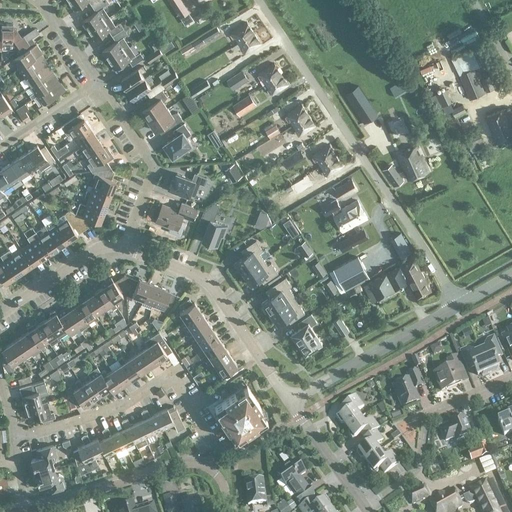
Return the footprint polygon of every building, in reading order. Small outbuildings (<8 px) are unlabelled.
[(92,6),(101,0),(69,0),(68,1),(74,10),(88,1),(92,6)] [(88,31),(109,16),(103,7),(109,3),(106,0),(101,0),(92,6),(96,12),(82,21),(88,31)] [(168,0),(180,18),(187,14),(178,0),(168,0)] [(210,17),(205,9),(194,16),(199,24),(210,17)] [(112,36),(124,28),(120,23),(115,26),(109,16),(88,31),(94,40),(108,31),(112,36)] [(238,43),(254,33),(246,22),(231,32),(238,43)] [(15,49),(27,42),(23,36),(21,37),(12,37),(12,24),(1,24),(1,43),(1,49),(15,49)] [(46,24),(36,31),(40,37),(50,30),(46,24)] [(216,26),(201,36),(202,37),(192,43),(191,42),(180,49),(183,54),(199,44),(200,46),(209,40),(208,39),(219,32),(216,26)] [(124,28),(112,36),(116,42),(102,51),(108,61),(124,50),(118,41),(128,34),(124,28)] [(254,33),(238,43),(245,54),(261,44),(254,33)] [(18,69),(40,54),(34,45),(30,47),(27,42),(15,49),(19,55),(12,60),(18,69)] [(141,53),(149,48),(146,43),(138,48),(141,53)] [(124,50),(108,61),(114,70),(128,61),(132,66),(144,58),(140,53),(136,55),(130,46),(124,50)] [(149,63),(162,54),(159,49),(145,58),(149,63)] [(24,78),(46,63),(40,54),(18,69),(24,78)] [(30,87),(52,72),(46,63),(24,78),(30,87)] [(265,84),(281,74),(274,63),(258,74),(265,84)] [(127,89),(144,78),(141,73),(145,71),(142,66),(121,80),(127,89)] [(485,93),(474,68),(460,75),(470,99),(485,93)] [(233,89),(248,80),(242,70),(227,80),(233,89)] [(168,71),(159,77),(165,86),(178,78),(175,72),(171,75),(168,71)] [(36,96),(58,81),(52,72),(30,87),(36,96)] [(281,74),(265,84),(273,95),(288,85),(281,74)] [(494,89),(489,77),(481,80),(486,92),(494,89)] [(144,78),(127,89),(134,99),(154,85),(151,80),(148,83),(144,78)] [(395,98),(415,87),(409,78),(390,90),(395,98)] [(189,90),(193,96),(210,86),(206,80),(189,90)] [(58,81),(36,96),(42,105),(64,90),(58,81)] [(234,90),(236,95),(253,88),(251,83),(234,90)] [(376,114),(358,86),(344,95),(363,123),(376,114)] [(8,99),(12,96),(8,89),(3,92),(8,99)] [(147,122),(168,108),(164,102),(167,97),(162,90),(149,99),(152,104),(142,111),(144,115),(143,117),(147,122)] [(442,91),(436,94),(442,107),(442,106),(448,103),(442,91)] [(182,98),(186,103),(192,99),(189,93),(182,98)] [(0,112),(3,116),(12,110),(1,94),(0,94),(0,112)] [(239,116),(256,105),(249,94),(232,105),(239,116)] [(24,104),(15,110),(23,121),(28,117),(24,111),(28,109),(24,104)] [(292,125),(308,115),(301,104),(285,114),(292,125)] [(463,104),(451,110),(454,117),(466,112),(463,104)] [(511,109),(511,107),(505,110),(505,109),(485,118),(496,144),(511,136),(511,109)] [(168,108),(147,122),(150,127),(152,127),(155,131),(166,123),(169,128),(182,120),(177,112),(172,113),(168,108)] [(73,139),(90,128),(80,114),(60,127),(66,135),(69,133),(73,139)] [(308,115),(292,125),(300,136),(315,126),(308,115)] [(52,121),(45,126),(51,133),(58,128),(52,121)] [(191,145),(186,137),(190,134),(183,124),(173,130),(177,135),(164,144),(169,152),(167,153),(172,160),(178,157),(177,155),(191,145)] [(265,131),(269,138),(279,132),(275,125),(265,131)] [(90,128),(73,139),(79,148),(96,137),(90,128)] [(480,133),(466,139),(469,145),(482,140),(480,133)] [(396,146),(413,139),(412,135),(395,142),(396,146)] [(96,137),(79,148),(75,151),(76,154),(81,151),(86,157),(102,146),(96,137)] [(373,145),(380,160),(390,155),(383,141),(373,145)] [(27,151),(40,170),(54,161),(44,146),(39,149),(36,145),(27,151)] [(320,166),(335,156),(328,145),(313,155),(320,166)] [(107,148),(104,150),(102,146),(86,157),(90,163),(87,165),(91,171),(111,169),(106,162),(113,157),(107,148)] [(398,154),(404,169),(398,172),(392,163),(382,170),(393,187),(404,179),(401,176),(406,174),(408,180),(428,172),(418,146),(398,154)] [(18,157),(29,173),(35,169),(38,174),(41,172),(40,170),(27,151),(18,157)] [(342,167),(335,156),(320,166),(327,177),(342,167)] [(20,179),(29,173),(18,157),(9,163),(20,179)] [(11,185),(20,179),(9,163),(0,169),(11,185)] [(234,164),(225,170),(233,182),(242,176),(234,164)] [(2,191),(11,185),(0,169),(0,188),(4,195),(5,194),(2,191)] [(113,172),(111,169),(91,171),(92,173),(94,174),(92,177),(96,178),(93,185),(111,192),(115,182),(110,180),(113,172)] [(306,181),(309,188),(325,180),(322,173),(306,181)] [(194,198),(199,183),(204,185),(207,178),(195,174),(192,180),(176,174),(174,179),(172,178),(169,188),(171,189),(170,191),(177,193),(178,191),(194,198)] [(352,180),(335,189),(334,187),(326,191),(331,199),(338,195),(341,199),(357,190),(352,180)] [(41,186),(45,191),(51,187),(48,182),(41,186)] [(107,203),(111,192),(93,185),(91,191),(87,190),(85,194),(107,203)] [(344,206),(361,196),(359,192),(342,202),(344,206)] [(103,213),(107,203),(85,194),(84,197),(88,199),(85,206),(103,213)] [(19,197),(14,201),(17,206),(23,202),(19,197)] [(333,216),(341,232),(353,225),(357,233),(339,243),(343,251),(367,238),(362,230),(361,231),(357,223),(365,218),(356,201),(340,210),(335,200),(327,205),(322,208),(326,214),(333,210),(336,215),(333,216)] [(182,202),(178,211),(162,205),(156,222),(177,230),(183,213),(194,217),(197,208),(182,202)] [(103,213),(85,206),(79,203),(75,213),(74,214),(73,213),(84,230),(90,226),(92,220),(99,223),(103,213)] [(77,235),(84,230),(73,213),(69,210),(54,220),(56,225),(67,241),(77,235)] [(207,228),(202,240),(217,245),(221,235),(224,236),(228,226),(213,220),(216,214),(207,210),(201,226),(207,228)] [(390,220),(380,226),(392,247),(402,241),(390,220)] [(58,247),(67,241),(56,225),(51,228),(47,223),(44,226),(58,247)] [(50,253),(58,247),(44,226),(35,232),(39,237),(50,253)] [(41,259),(50,253),(39,237),(30,243),(41,259)] [(263,259),(259,253),(263,251),(255,241),(244,249),(248,254),(234,263),(240,271),(241,270),(243,273),(263,259)] [(30,243),(21,249),(32,265),(41,259),(30,243)] [(312,253),(308,248),(303,251),(306,257),(312,253)] [(21,249),(12,255),(23,271),(32,265),(21,249)] [(14,277),(23,271),(12,255),(8,250),(0,255),(0,256),(3,261),(14,277)] [(367,277),(356,257),(333,269),(343,289),(367,277)] [(414,258),(400,266),(409,283),(417,298),(431,290),(414,258)] [(278,273),(271,263),(267,265),(263,259),(243,273),(245,276),(244,277),(249,285),(262,276),(266,281),(278,273)] [(4,283),(14,277),(3,261),(0,262),(0,285),(4,283)] [(400,266),(386,273),(396,290),(409,283),(400,266)] [(377,300),(396,290),(386,273),(363,286),(367,293),(372,290),(377,300)] [(112,281),(103,287),(113,302),(122,296),(120,293),(125,289),(123,275),(113,282),(112,281)] [(132,296),(142,300),(149,283),(138,279),(137,281),(123,275),(125,289),(133,292),(132,296)] [(294,297),(289,288),(291,286),(285,278),(267,290),(272,296),(261,303),(267,311),(268,310),(270,313),(293,297),(294,297)] [(142,300),(152,304),(159,287),(149,283),(142,300)] [(354,288),(354,287),(335,297),(339,305),(342,304),(344,307),(351,303),(349,300),(358,295),(364,291),(360,285),(354,288)] [(331,295),(337,291),(333,286),(328,289),(331,295)] [(103,287),(94,293),(104,308),(105,311),(111,307),(112,309),(116,307),(113,302),(103,287)] [(170,291),(159,287),(152,304),(163,308),(164,305),(170,307),(174,295),(169,293),(170,291)] [(104,308),(94,293),(92,291),(83,297),(95,314),(104,308)] [(33,301),(35,305),(45,300),(43,296),(33,301)] [(96,320),(98,319),(95,314),(83,297),(74,303),(88,323),(93,320),(96,320)] [(304,313),(293,297),(270,313),(272,316),(271,317),(276,324),(289,315),(293,321),(304,313)] [(179,312),(185,322),(200,312),(194,302),(192,303),(189,299),(178,305),(181,310),(179,312)] [(65,309),(67,311),(77,326),(80,331),(89,325),(88,323),(74,303),(65,309)] [(56,334),(59,338),(67,332),(65,328),(58,317),(54,310),(49,314),(50,316),(46,319),(56,334)] [(67,311),(58,317),(65,328),(67,332),(77,326),(67,311)] [(206,321),(200,312),(185,322),(180,325),(186,334),(206,321)] [(291,334),(298,344),(315,333),(311,327),(317,323),(311,314),(300,322),(303,326),(291,334)] [(342,336),(349,331),(348,329),(340,317),(332,322),(342,336)] [(59,339),(59,338),(56,334),(46,319),(37,325),(47,340),(50,345),(59,339)] [(212,330),(206,321),(186,334),(192,343),(212,330)] [(137,332),(134,328),(132,324),(128,327),(134,335),(137,332)] [(46,349),(42,343),(47,340),(37,325),(33,328),(31,325),(27,328),(29,331),(28,331),(38,346),(42,351),(46,349)] [(511,329),(507,331),(510,336),(503,338),(511,359),(511,329)] [(114,336),(116,340),(126,333),(123,330),(114,336)] [(218,339),(212,330),(192,343),(198,352),(218,339)] [(29,352),(38,346),(28,331),(19,337),(29,352)] [(170,350),(163,340),(158,332),(144,342),(147,347),(157,361),(167,355),(165,353),(170,350)] [(315,333),(298,344),(305,355),(322,343),(315,333)] [(116,340),(114,336),(105,342),(108,346),(116,340)] [(496,368),(499,366),(494,353),(500,350),(494,336),(487,339),(484,346),(485,348),(480,351),(489,373),(497,370),(496,368)] [(19,337),(10,343),(20,358),(24,356),(26,359),(31,355),(29,352),(19,337)] [(224,348),(218,339),(198,352),(200,355),(205,352),(209,358),(224,348)] [(96,348),(98,352),(102,349),(103,349),(106,352),(110,349),(108,346),(105,342),(96,348)] [(11,365),(20,358),(10,343),(1,350),(11,365)] [(148,368),(157,361),(147,347),(138,353),(148,368)] [(230,357),(224,348),(209,358),(215,367),(230,357)] [(481,377),(489,373),(480,351),(474,353),(473,351),(466,348),(459,351),(465,363),(471,361),(477,376),(480,375),(481,377)] [(138,353),(129,359),(139,373),(148,368),(138,353)] [(75,356),(72,359),(67,362),(70,367),(75,364),(74,362),(78,360),(75,356)] [(415,368),(421,366),(417,356),(411,359),(415,368)] [(440,391),(449,388),(462,382),(457,372),(463,370),(457,356),(446,360),(449,367),(433,374),(440,391)] [(130,380),(139,373),(129,359),(125,361),(121,357),(117,360),(120,365),(130,380)] [(169,360),(175,370),(181,367),(174,357),(169,360)] [(230,357),(215,367),(211,370),(217,379),(236,366),(230,357)] [(45,368),(41,370),(43,374),(53,368),(48,361),(42,365),(45,368)] [(120,365),(111,371),(121,386),(130,380),(120,365)] [(103,376),(100,372),(97,367),(87,373),(91,379),(101,394),(102,396),(107,393),(105,391),(109,388),(102,377),(103,376)] [(112,392),(121,386),(111,371),(107,374),(104,370),(100,372),(103,376),(102,377),(109,388),(112,392)] [(419,400),(414,389),(423,385),(417,370),(407,374),(409,379),(393,386),(402,408),(419,400)] [(58,372),(49,375),(52,383),(61,380),(58,372)] [(194,380),(198,378),(201,376),(199,372),(192,377),(194,380)] [(29,375),(17,379),(19,385),(31,381),(29,375)] [(200,382),(198,378),(194,380),(197,384),(202,393),(206,390),(200,382)] [(92,400),(101,394),(91,379),(82,385),(92,400)] [(21,397),(24,408),(41,403),(39,396),(47,394),(43,380),(30,385),(33,393),(21,397)] [(93,402),(92,400),(82,385),(78,380),(74,383),(78,387),(70,392),(69,389),(65,392),(69,397),(76,408),(81,404),(82,406),(87,403),(88,405),(93,402)] [(267,419),(259,409),(261,408),(247,387),(236,394),(235,392),(214,407),(221,417),(219,418),(234,439),(244,432),(245,434),(267,419)] [(161,388),(156,392),(159,397),(164,393),(161,388)] [(347,428),(361,418),(357,412),(363,407),(355,396),(344,404),(349,410),(342,415),(341,413),(336,417),(341,424),(344,424),(347,428)] [(43,410),(41,403),(24,408),(28,420),(39,416),(41,422),(55,418),(53,412),(50,413),(48,408),(43,410)] [(157,413),(164,429),(174,424),(177,431),(185,427),(176,409),(169,412),(167,408),(157,413)] [(511,411),(508,413),(510,417),(498,422),(504,436),(511,433),(511,434),(511,411)] [(148,412),(142,415),(144,419),(147,417),(157,439),(167,434),(164,429),(157,413),(150,416),(148,412)] [(455,437),(456,441),(471,434),(464,416),(453,421),(454,424),(441,430),(446,441),(455,437)] [(137,422),(147,443),(147,444),(157,439),(147,417),(144,419),(137,422)] [(364,439),(379,428),(372,418),(365,423),(361,418),(347,428),(350,432),(348,434),(352,440),(364,431),(367,436),(364,438),(364,439)] [(128,422),(122,424),(124,428),(127,427),(135,442),(137,447),(147,443),(137,422),(130,425),(128,422)] [(117,431),(125,447),(135,442),(127,427),(124,428),(117,431)] [(366,461),(380,451),(376,445),(383,440),(376,431),(379,428),(364,439),(368,444),(356,452),(360,458),(363,457),(366,461)] [(109,431),(103,434),(105,437),(108,436),(115,452),(125,447),(117,431),(111,435),(109,431)] [(97,438),(105,457),(115,452),(108,436),(105,437),(98,441),(97,438)] [(88,438),(82,440),(84,444),(87,443),(95,459),(104,454),(105,457),(97,438),(90,441),(88,438)] [(484,442),(477,445),(481,457),(489,454),(484,442)] [(72,452),(77,467),(80,475),(98,466),(95,459),(87,443),(84,444),(77,447),(78,449),(72,452)] [(29,466),(32,474),(53,468),(51,461),(54,460),(56,456),(53,445),(36,450),(38,458),(30,460),(32,465),(29,466)] [(380,451),(366,461),(369,465),(368,468),(373,475),(378,471),(377,470),(383,465),(388,471),(399,463),(391,452),(387,455),(383,449),(380,451)] [(305,473),(295,460),(277,474),(286,487),(287,486),(295,497),(294,498),(299,505),(313,495),(308,488),(307,488),(299,477),(305,473)] [(482,467),(488,481),(499,477),(493,463),(482,467)] [(58,474),(55,475),(53,468),(32,474),(34,482),(37,482),(38,487),(46,485),(49,492),(66,487),(62,476),(58,474)] [(263,479),(245,482),(248,505),(267,503),(263,479)] [(451,511),(463,506),(460,502),(464,500),(465,502),(467,504),(470,505),(472,504),(477,502),(480,501),(485,511),(482,511),(507,511),(493,480),(487,483),(486,481),(470,489),(472,493),(459,499),(453,489),(429,502),(435,511),(451,511)] [(406,493),(412,506),(431,497),(425,485),(406,493)] [(186,511),(202,511),(198,498),(184,503),(184,504),(177,506),(174,495),(165,498),(168,511),(186,511)] [(327,511),(331,509),(329,506),(330,504),(325,497),(320,500),(321,502),(315,507),(310,500),(299,509),(301,511),(327,511)] [(404,511),(411,505),(403,498),(391,511),(404,511)] [(156,511),(154,503),(136,509),(134,503),(118,507),(118,509),(117,510),(116,511),(115,511),(156,511)]
